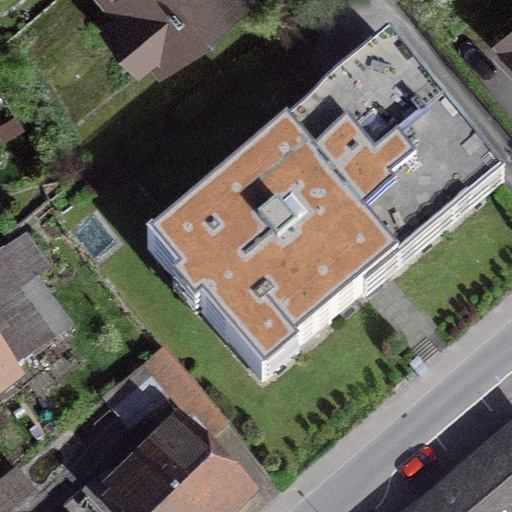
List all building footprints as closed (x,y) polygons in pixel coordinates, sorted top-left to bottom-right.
[(115,0),(161,53),(223,0),(115,0)] [(391,49),(287,134),(400,270),(504,184),(391,49)] [(262,384),(400,270),(287,134),(150,248),(262,384)] [(25,238),(0,256),(0,269),(16,291),(47,268),(25,238)] [(0,378),(52,340),(16,291),(0,302),(0,378)] [(167,351),(148,367),(181,408),(200,392),(167,351)] [(141,368),(102,400),(128,432),(167,400),(141,368)] [(175,453),(118,508),(121,511),(231,511),(243,501),(186,442),(183,445),(172,434),(164,442),(175,453)] [(511,511),(511,442),(429,511),(511,511)] [(16,474),(0,485),(0,511),(11,511),(33,496),(16,474)] [(121,511),(118,508),(97,490),(74,511),(121,511)]
